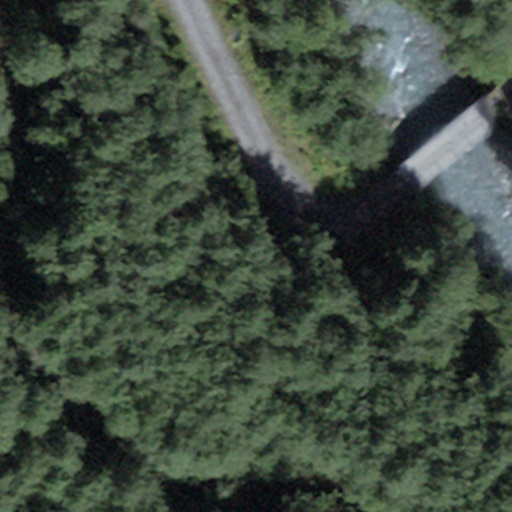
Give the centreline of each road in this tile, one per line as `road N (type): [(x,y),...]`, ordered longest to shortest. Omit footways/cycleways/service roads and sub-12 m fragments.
road 1 (track): [(373,511),(343,493),(156,459),(80,404),(23,342),(0,277)]
road 2 (track): [(0,240),(13,141),(0,37)]
